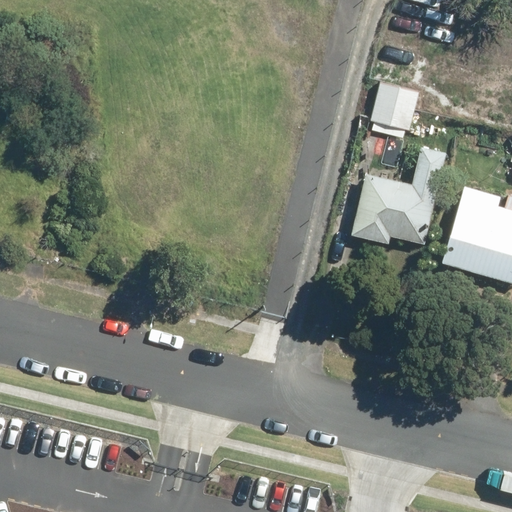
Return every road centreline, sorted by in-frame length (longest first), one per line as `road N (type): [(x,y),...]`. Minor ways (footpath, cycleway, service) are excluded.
road 1 (unclassified): [(511,443),(0,326)]
road 2 (track): [(345,0),(254,385)]
